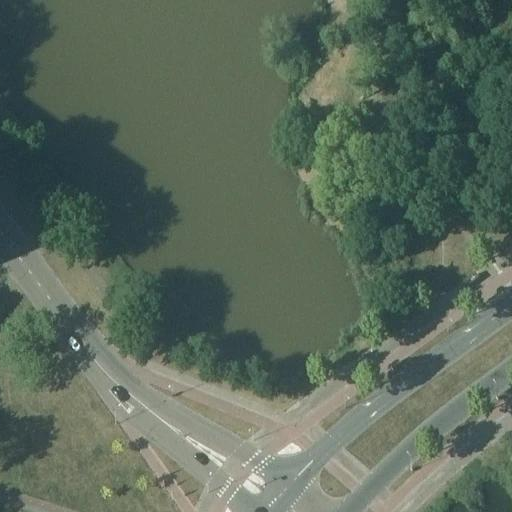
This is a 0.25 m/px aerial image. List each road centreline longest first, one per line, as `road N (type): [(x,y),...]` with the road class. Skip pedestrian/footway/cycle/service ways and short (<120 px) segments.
road 1 (tertiary): [(280,503),(107,379),(0,232)]
road 2 (tertiary): [(511,305),(359,417),(280,503)]
road 3 (tertiary): [(349,511),(411,445),(511,371)]
